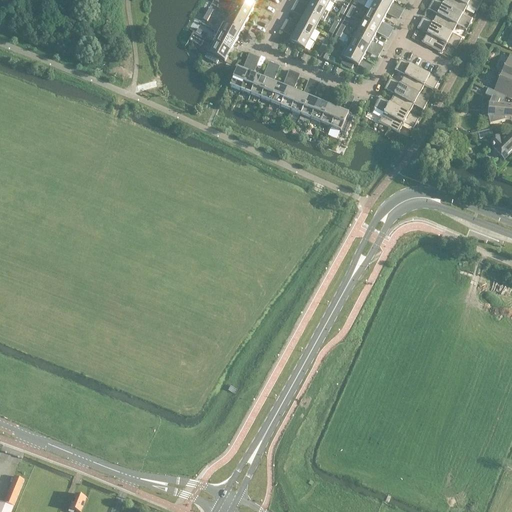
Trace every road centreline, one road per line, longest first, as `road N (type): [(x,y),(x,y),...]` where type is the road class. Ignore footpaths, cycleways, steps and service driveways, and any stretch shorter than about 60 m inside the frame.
road 1 (residential): [(419,0),(370,94),(261,48),(287,0)]
road 2 (secondary): [(228,504),(350,277)]
road 3 (tertiary): [(228,504),(0,424)]
road 4 (secondary): [(511,223),(433,193),(406,193),(378,213),(350,277)]
road 5 (secondary): [(350,277),(410,203),(434,204),(511,234)]
